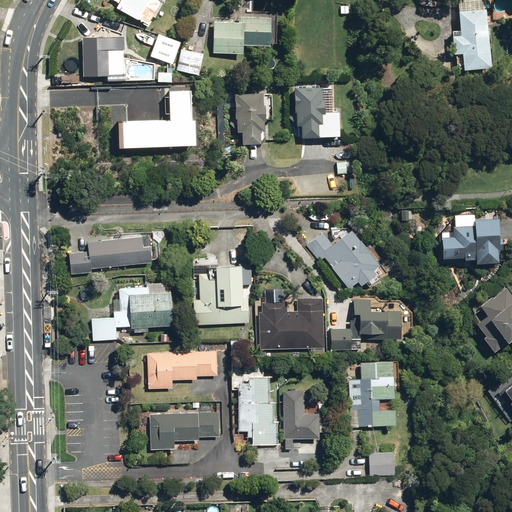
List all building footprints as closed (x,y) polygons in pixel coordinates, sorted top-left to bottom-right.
[(122,0),(119,7),(151,25),(163,3),(158,0),(122,0)] [(463,44),(455,45),(456,53),(464,52),(466,67),(492,64),(487,10),(460,13),(463,44)] [(216,53),(247,54),(247,45),(275,46),(276,17),(238,16),(238,22),(216,22),(216,53)] [(180,42),(158,34),(150,55),(172,63),(180,42)] [(85,39),(86,77),(112,76),(111,50),(127,50),(127,37),(85,39)] [(179,67),(201,72),(205,54),(183,49),(179,67)] [(305,126),(305,138),(324,138),(324,136),(342,136),(341,113),(334,113),(334,88),(298,89),(299,110),(297,110),(290,117),(299,125),(300,124),(300,126),(305,126)] [(124,146),(196,144),(195,119),(192,119),(191,90),(170,90),(171,120),(123,122),(124,146)] [(245,132),(246,145),(269,144),(268,122),(270,122),(270,105),(268,105),(267,93),(239,95),(239,116),(238,116),(231,124),(239,131),(241,131),(241,133),(245,132)] [(94,104),(94,147),(118,147),(118,104),(94,104)] [(339,163),(340,173),(349,172),(348,162),(339,163)] [(480,260),(501,260),(501,247),(505,247),(505,236),(503,236),(503,217),(479,217),(479,223),(458,223),(457,234),(447,234),(447,254),(468,255),(468,256),(480,256),(480,260)] [(327,255),(352,286),(361,278),(365,283),(381,270),(378,266),(385,260),(356,225),(335,242),(325,230),(309,243),(322,259),(327,255)] [(71,251),(73,272),(94,270),(93,266),(154,260),(152,242),(145,243),(144,234),(91,240),(92,249),(71,251)] [(196,298),(196,323),(251,321),(250,296),(244,296),(243,263),(211,264),(211,272),(201,272),(202,298),(196,298)] [(247,267),(247,282),(256,282),(256,268),(247,267)] [(116,298),(117,316),(93,317),(94,339),(119,337),(118,325),(134,324),(134,325),(136,325),(136,330),(150,329),(150,324),(176,322),(173,280),(149,281),(149,285),(121,287),(122,297),(116,298)] [(487,335),(498,349),(511,338),(511,289),(509,286),(498,295),(496,293),(484,303),(491,312),(480,320),(490,333),(487,335)] [(260,310),(262,348),(327,345),(325,295),(300,296),(300,309),(289,310),(289,300),(263,301),(264,310),(260,310)] [(367,339),(401,339),(401,311),(371,311),(370,300),(355,300),(355,320),(351,321),(352,329),(331,329),(331,349),(360,349),(361,333),(367,333),(367,339)] [(241,339),(228,340),(229,358),(242,357),(241,339)] [(149,350),(151,387),(175,386),(175,378),(199,377),(199,374),(220,373),(219,346),(196,347),(197,349),(149,350)] [(349,410),(357,410),(358,426),(397,425),(396,410),(380,411),(380,399),(395,398),(393,361),(361,362),(362,379),(349,379),(349,410)] [(250,428),(251,442),(279,442),(278,415),(276,415),(276,400),(271,400),(271,373),(251,373),(251,381),(241,382),(242,429),(250,428)] [(511,381),(501,389),(511,405),(511,381)] [(287,436),(287,446),(295,447),(295,436),(323,436),(322,410),(307,411),(307,388),(285,388),(286,436),(287,436)] [(152,412),(153,447),(177,447),(177,438),(201,438),(201,435),(221,434),(221,410),(152,412)] [(371,451),(371,474),(397,473),(397,451),(371,451)]
